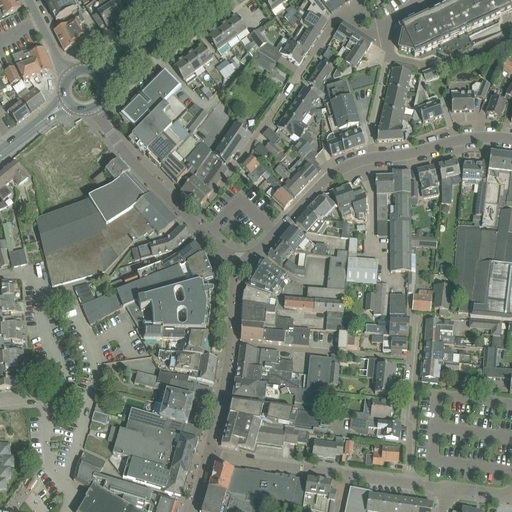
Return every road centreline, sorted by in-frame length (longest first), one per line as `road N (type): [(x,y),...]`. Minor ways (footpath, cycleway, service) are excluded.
road 1 (residential): [(351,8),(194,222)]
road 2 (residential): [(0,279),(39,275),(43,328),(64,379),(53,404),(0,406)]
road 3 (residential): [(409,484),(207,452)]
road 4 (residential): [(235,257),(258,250),(335,171),(370,158)]
road 5 (residential): [(194,222),(93,108)]
road 6 (residential): [(370,158),(456,140),(511,139)]
road 7 (residential): [(370,158),(388,58),(389,38),(379,32)]
road 8 (tertiary): [(102,77),(210,0)]
road 9 (residential): [(409,484),(415,360)]
